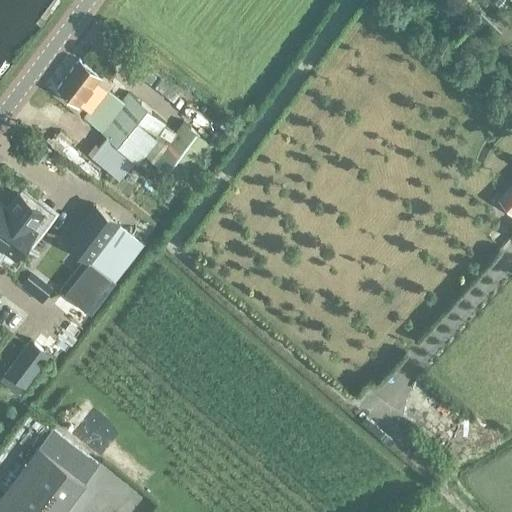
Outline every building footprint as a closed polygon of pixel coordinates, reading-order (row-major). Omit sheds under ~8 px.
[(80,57),(57,87),(78,104),(79,102),(88,109),(83,116),(99,129),(106,135),(90,155),(119,179),(136,159),(166,121),(129,92),(122,100),(105,86),(103,90),(94,83),(101,74),(80,57)] [(176,181),(208,141),(182,121),(151,160),(176,181)] [(511,180),(498,193),(511,207),(511,180)] [(0,260),(8,249),(16,255),(34,229),(30,225),(42,208),(20,193),(12,204),(8,210),(0,204),(0,260)] [(140,239),(96,205),(66,242),(110,277),(140,239)] [(86,308),(110,277),(89,260),(64,292),(86,308)] [(48,351),(31,338),(0,378),(18,392),(48,351)] [(0,497),(0,511),(62,511),(86,481),(85,481),(99,462),(75,444),(59,432),(52,427),(37,445),(37,444),(9,481),(11,482),(0,497)]
